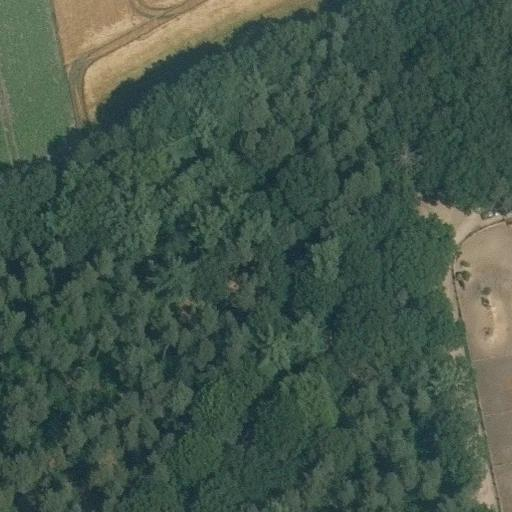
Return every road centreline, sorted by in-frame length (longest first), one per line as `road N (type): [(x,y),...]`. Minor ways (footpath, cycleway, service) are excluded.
road 1 (track): [(201,511),(511,115)]
road 2 (track): [(0,201),(383,0)]
road 3 (track): [(378,3),(438,268)]
road 4 (track): [(438,268),(488,511)]
